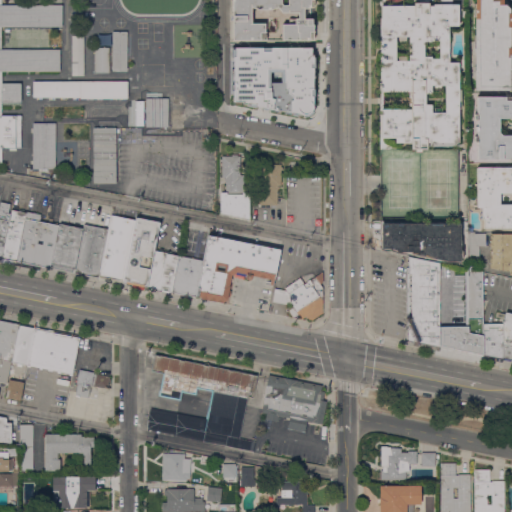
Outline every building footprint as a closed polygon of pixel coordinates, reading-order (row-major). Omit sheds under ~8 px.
[(0,0),(3,0),(3,5),(63,5),(63,27),(2,27),(0,27),(0,0)] [(282,40),(282,24),(295,24),(295,19),(299,19),(299,13),(283,13),(278,8),(272,10),(267,10),(260,10),(256,9),(252,7),(252,24),(265,24),(265,33),(267,33),(267,40),(233,40),(233,0),(315,0),(315,5),(314,5),(314,8),(308,8),(308,16),(311,16),(311,19),(314,19),(314,32),(315,32),(315,38),(314,38),(314,40),(282,40)] [(381,0),(385,0),(385,6),(414,6),(414,3),(417,3),(417,0),(430,0),(430,6),(434,6),(434,5),(441,5),(441,0),(453,0),(453,5),(459,5),(459,9),(460,9),(460,17),(459,17),(459,26),(449,26),(449,43),(452,43),(452,54),(449,54),(449,63),(459,63),(459,90),(462,90),(462,109),(459,109),(459,124),(461,124),(461,131),(459,131),(459,143),(428,143),(428,149),(458,149),(458,216),(461,216),(461,218),(381,219),(381,0)] [(511,90),(475,90),(475,0),(506,0),(511,6),(511,7),(511,90)] [(128,72),(113,72),(113,45),(98,45),(98,33),(113,33),(113,32),(128,32),(128,72)] [(85,36),(85,76),(72,76),(72,36),(85,36)] [(250,47),(250,77),(233,77),(232,47),(250,47)] [(110,73),(95,73),(95,48),(110,48),(110,73)] [(311,48),(311,58),(313,58),(313,64),(311,64),(311,66),(293,66),(293,70),(291,70),(291,72),(286,72),(286,70),(272,70),(272,52),(287,52),(287,50),(291,50),(291,48),(311,48)] [(61,50),(61,72),(2,72),(2,84),(21,84),(21,105),(3,105),(3,104),(2,104),(2,116),(22,116),(22,148),(16,148),(16,150),(10,150),(10,148),(2,148),(2,164),(0,164),(0,50),(2,50),(61,50)] [(128,82),(128,99),(81,99),(81,98),(34,98),(34,93),(31,93),(31,88),(34,88),(34,82),(128,82)] [(290,82),(313,82),(313,84),(313,112),(310,112),(310,115),(304,115),(304,114),(290,114),(290,112),(285,112),(285,110),(272,110),(272,108),(251,108),(251,105),(232,105),(232,82),(252,82),(252,94),(271,94),(271,90),(290,90),(290,83),(290,82)] [(469,147),(472,147),(472,143),(471,143),(471,130),(472,130),(472,128),(471,128),(471,113),(472,113),(472,110),(470,110),(470,96),(472,96),(472,94),(511,94),(511,164),(469,164),(469,147)] [(182,113),(182,128),(143,129),(142,114),(182,113)] [(33,124),(56,124),(56,169),(48,169),(48,172),(42,172),(42,169),(33,169),(33,124)] [(94,128),(117,128),(116,184),(94,184),(94,128)] [(222,162),(221,162),(221,160),(222,160),(222,157),(232,157),(232,155),(238,155),(238,157),(241,157),(241,175),(243,175),(244,195),(249,195),(249,219),(221,213),(221,193),(226,193),(226,181),(224,181),(224,178),(222,178),(222,162)] [(281,186),(279,186),(279,189),(278,189),(278,205),(259,205),(259,180),(266,180),(266,165),(281,165),(281,168),(284,168),(284,170),(281,170),(281,186)] [(511,229),(485,229),(485,219),(483,219),(483,208),(477,208),(477,168),(511,168),(511,229)] [(0,257),(0,203),(10,205),(8,214),(11,214),(2,258),(0,257)] [(11,210),(27,213),(17,261),(13,261),(13,265),(1,263),(2,258),(11,214),(11,210)] [(51,269),(41,267),(40,271),(16,266),(17,261),(27,213),(27,212),(41,215),(40,222),(45,223),(45,221),(47,222),(47,223),(59,226),(52,265),(51,269)] [(109,230),(111,216),(136,221),(123,283),(99,278),(108,230),(109,230)] [(123,283),(136,221),(136,218),(160,222),(155,251),(147,288),(123,283)] [(52,265),(59,226),(59,225),(84,229),(76,270),(74,270),(74,273),(54,269),(54,265),(52,265)] [(99,278),(75,274),(76,270),(84,229),(84,225),(108,230),(99,278)] [(468,233),(475,233),(475,234),(486,234),(486,246),(480,246),(480,270),(468,268),(468,233)] [(511,275),(509,275),(509,272),(490,268),(490,234),(511,234),(511,275)] [(209,236),(280,250),(273,286),(270,285),(271,280),(253,276),(252,280),(251,281),(247,280),(245,278),(246,277),(236,275),(237,273),(232,276),(227,300),(223,303),(202,300),(201,298),(197,297),(206,254),(209,236)] [(206,254),(197,297),(172,292),(179,256),(185,257),(186,250),(206,254)] [(172,292),(147,288),(155,251),(168,254),(168,252),(170,252),(170,254),(179,256),(172,292)] [(439,350),(402,342),(405,337),(407,330),(409,330),(407,317),(407,270),(411,270),(410,258),(439,264),(440,327),(440,346),(440,347),(439,350)] [(453,349),(440,346),(440,327),(453,326),(465,327),(465,269),(483,273),(483,324),(483,356),(453,349)] [(272,302),(274,289),(286,291),(284,288),(301,277),(305,284),(307,282),(309,280),(310,280),(320,272),(320,282),(319,283),(320,287),(320,313),(312,320),(311,319),(309,320),(306,316),(301,319),(299,316),(297,318),(292,317),(289,311),(290,307),(291,305),(272,302)] [(511,360),(508,359),(504,359),(503,360),(502,360),(502,362),(496,360),(496,359),(483,356),(483,324),(502,324),(503,321),(504,321),(506,313),(508,314),(511,314),(511,360)] [(0,323),(20,327),(13,363),(11,363),(7,384),(0,382),(0,323)] [(22,366),(22,367),(17,366),(17,364),(13,363),(20,327),(35,330),(27,367),(22,366)] [(35,330),(35,327),(80,336),(72,375),(30,366),(30,367),(27,367),(35,330)] [(181,401),(160,396),(164,374),(152,372),(155,355),(258,376),(255,392),(250,391),(249,399),(248,399),(240,439),(255,442),(253,452),(203,442),(204,442),(147,430),(151,408),(207,419),(212,392),(198,389),(196,395),(182,392),(181,401)] [(112,378),(112,389),(107,388),(107,389),(92,386),(92,387),(90,387),(88,398),(76,396),(78,385),(77,384),(80,370),(94,373),(94,374),(110,377),(109,378),(110,378),(112,378)] [(266,384),(265,384),(267,375),(320,385),(320,389),(323,390),(321,399),(326,399),(321,423),(305,420),(304,430),(286,427),(288,416),(283,415),(283,416),(277,415),(276,420),(264,417),(265,411),(261,410),(266,384)] [(24,383),(21,401),(8,398),(10,391),(8,390),(10,380),(24,383)] [(0,416),(7,418),(7,423),(12,423),(12,443),(0,442),(0,416)] [(33,470),(27,470),(27,475),(20,475),(20,426),(33,426),(33,470)] [(46,434),(82,435),(82,437),(94,437),(94,448),(90,448),(90,455),(91,455),(91,465),(84,465),(84,455),(78,455),(78,454),(58,453),(58,460),(61,460),(61,471),(45,471),(46,434)] [(0,472),(0,452),(9,452),(9,464),(13,464),(13,470),(9,470),(9,472),(0,472)] [(408,453),(408,452),(417,452),(417,464),(409,464),(409,472),(406,472),(406,480),(385,480),(385,453),(408,453)] [(163,454),(185,454),(185,459),(191,459),(190,479),(187,479),(187,481),(162,480),(163,454)] [(422,454),(438,455),(438,460),(435,460),(435,467),(422,466),(422,454)] [(440,511),(440,464),(455,463),(456,476),(458,476),(458,475),(471,474),(471,511),(440,511)] [(223,464),(235,464),(236,477),(223,478),(223,464)] [(241,487),(241,479),(242,479),(242,467),(254,467),(254,479),(255,479),(255,487),(241,487)] [(474,511),(473,511),(473,506),(474,506),(474,500),(474,495),(474,490),(473,490),(473,485),(474,485),(474,482),(473,482),(473,479),(474,479),(474,470),(490,470),(490,482),(492,482),(492,481),(505,481),(505,511),(474,511)] [(0,486),(0,474),(13,475),(13,486),(0,486)] [(49,475),(49,487),(29,487),(29,475),(49,475)] [(66,508),(67,504),(65,504),(65,502),(66,502),(66,488),(68,488),(68,487),(73,487),(73,488),(83,488),(83,477),(93,477),(93,488),(94,488),(94,495),(97,495),(97,501),(94,501),(94,508),(66,508)] [(264,482),(273,482),(273,491),(265,492),(264,482)] [(282,482),(307,482),(307,506),(315,506),(315,511),(302,511),(302,505),(281,505),(281,507),(278,507),(278,505),(276,505),(276,498),(282,498),(282,482)] [(421,486),(421,505),(407,505),(407,511),(380,511),(380,486),(421,486)] [(207,501),(208,488),(222,489),(221,503),(207,501)] [(162,511),(162,503),(167,503),(167,496),(164,496),(164,490),(167,490),(167,489),(194,489),(194,491),(195,491),(195,498),(203,498),(203,502),(205,502),(205,511),(162,511)] [(32,511),(20,511),(20,490),(32,490),(32,511)]
